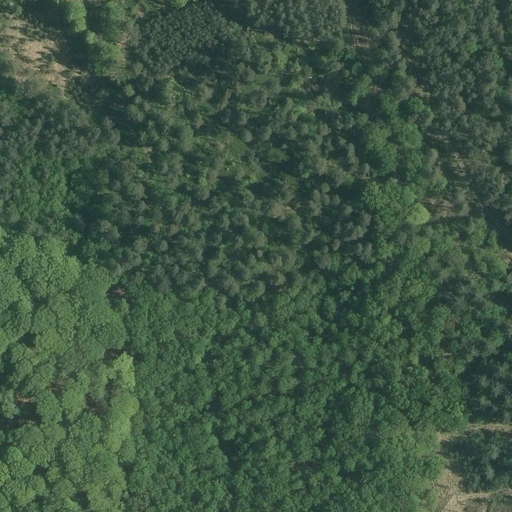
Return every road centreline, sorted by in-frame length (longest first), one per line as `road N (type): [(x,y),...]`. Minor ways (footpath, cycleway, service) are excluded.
road 1 (track): [(511,317),(415,203),(382,150),(362,103),(345,0)]
road 2 (track): [(409,0),(421,79),(511,219)]
